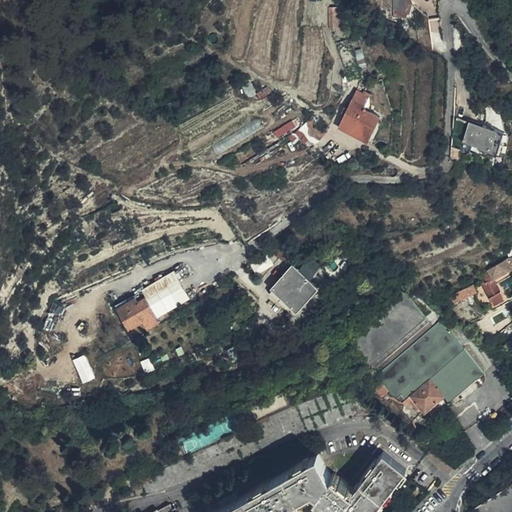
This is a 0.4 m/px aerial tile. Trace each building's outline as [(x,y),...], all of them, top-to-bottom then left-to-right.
[(309,96),(316,0),(304,0),(297,94),(309,96)] [(409,3),(408,0),(390,0),(390,13),(406,15),(409,3)] [(346,84),(342,73),(338,74),(339,89),(345,91),(346,84)] [(258,99),(272,90),(265,86),(253,93),(258,99)] [(349,98),(363,104),(366,94),(354,88),(349,98)] [(191,99),(187,93),(181,97),(185,103),(191,99)] [(176,104),(172,97),(164,103),(168,110),(176,104)] [(361,106),(363,104),(349,98),(334,128),(347,134),(349,128),(367,137),(378,115),(361,106)] [(296,125),(299,128),(313,142),(324,131),(311,116),(296,125)] [(501,131),(453,117),(451,139),(494,152),(501,131)] [(313,142),(299,128),(284,137),(295,147),(301,143),(309,147),(313,142)] [(365,143),(367,137),(349,128),(347,134),(365,143)] [(227,169),(266,144),(261,135),(220,161),(227,169)] [(295,147),(284,137),(238,164),(245,176),(295,147)] [(311,257),(302,270),(313,276),(321,263),(311,257)] [(505,259),(503,258),(484,269),(485,272),(475,276),(491,304),(503,298),(491,277),(511,266),(507,258),(505,259)] [(290,312),(314,285),(289,263),(266,291),(290,312)] [(470,286),(462,289),(464,297),(472,293),(470,286)] [(338,334),(365,365),(422,316),(403,293),(392,288),(338,334)] [(464,297),(462,289),(462,288),(444,295),(446,303),(464,297)] [(142,295),(136,299),(132,301),(129,297),(112,306),(125,329),(141,321),(153,314),(142,295)] [(158,321),(153,314),(141,321),(145,328),(158,321)] [(365,365),(368,369),(426,321),(422,316),(365,365)] [(395,396),(398,399),(406,393),(420,412),(426,419),(481,371),(448,330),(437,322),(373,375),(387,391),(393,398),(395,396)] [(500,375),(511,364),(511,362),(497,355),(492,361),(500,375)] [(379,396),(387,391),(373,375),(373,374),(365,380),(379,396)] [(398,399),(400,403),(403,405),(406,402),(418,415),(420,412),(406,393),(398,399)] [(403,405),(400,403),(394,407),(410,422),(418,415),(406,402),(403,405)] [(269,511),(309,489),(316,485),(319,489),(315,493),(312,497),(331,511),(369,511),(402,470),(380,452),(350,488),(330,473),(328,475),(315,452),(208,511),(269,511)] [(511,511),(511,484),(474,509),(475,511),(511,511)]
